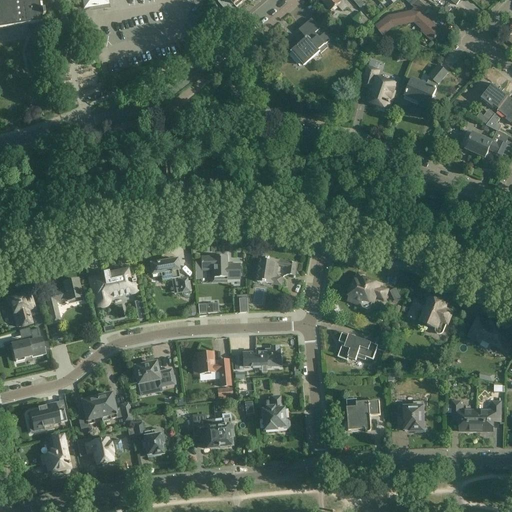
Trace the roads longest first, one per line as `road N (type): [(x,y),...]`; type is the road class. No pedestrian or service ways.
road 1 (secondary): [(329,229),(262,217),(179,220),(0,265)]
road 2 (unclassified): [(496,197),(255,122),(217,51)]
road 3 (residential): [(0,395),(44,383),(112,341),(150,331),(310,321)]
road 4 (unclassified): [(320,469),(29,511)]
road 5 (residential): [(0,146),(132,110),(217,51)]
road 6 (secondary): [(511,296),(329,229)]
road 7 (residential): [(511,461),(320,469)]
road 8 (residential): [(320,469),(310,321)]
